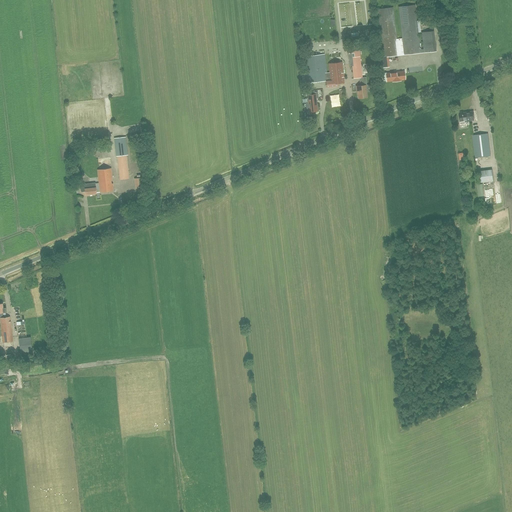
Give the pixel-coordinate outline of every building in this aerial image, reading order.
[(402,38),(396,39),(393,8),(377,9),(382,57),(381,57),(381,63),(387,62),(387,56),(420,53),(418,32),(420,32),(419,21),(416,21),(415,5),(399,7),(402,38)] [(424,52),(436,51),(434,31),(422,32),(424,52)] [(356,44),(348,45),(349,54),(354,53),(355,57),(351,57),(352,66),(354,79),(359,78),(363,78),(362,78),(359,45),(356,46),(356,44)] [(325,54),(303,57),(307,83),(313,83),(317,82),(326,81),(327,88),(338,87),(338,83),(344,83),(343,77),(343,73),(342,62),(329,64),(330,73),(327,73),(325,54)] [(405,79),(404,72),(386,74),(386,73),(383,73),(383,80),(387,80),(387,81),(395,80),(395,81),(400,81),(400,80),(405,79)] [(365,85),(356,86),(357,91),(358,90),(358,98),(366,97),(365,85)] [(308,103),(306,103),(306,110),(307,111),(310,110),(310,112),(317,111),(317,109),(318,109),(318,104),(317,104),(316,99),(319,98),(318,92),(310,92),(310,95),(308,95),(308,98),(307,98),(308,103)] [(465,124),(465,122),(474,120),(473,112),(463,113),(463,112),(459,113),(460,125),(465,124)] [(475,158),(490,156),(488,134),(473,136),(475,158)] [(127,146),(126,137),(114,138),(116,156),(117,156),(120,180),(129,179),(126,155),(128,155),(127,150),(128,150),(127,146)] [(99,183),(95,184),(95,183),(80,185),(81,192),(85,191),(85,195),(96,194),(96,192),(100,192),(113,191),(112,183),(111,184),(111,179),(112,179),(111,168),(98,170),(99,183)] [(481,183),(493,181),(492,170),(480,171),(481,183)] [(0,318),(3,342),(13,341),(10,317),(4,318),(3,313),(7,312),(6,308),(3,308),(2,304),(0,304),(0,316),(0,318)] [(21,353),(32,352),(30,337),(27,338),(24,321),(17,322),(21,353)]
